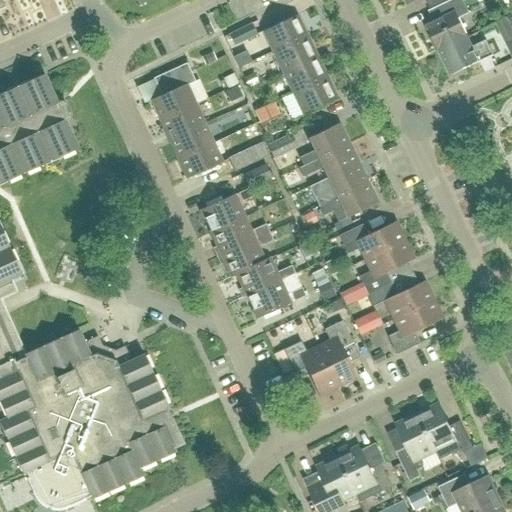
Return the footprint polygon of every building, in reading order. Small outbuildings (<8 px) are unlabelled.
[(404,0),(408,5),(418,0),(425,0),(430,9),(447,0),(404,0)] [(463,0),(452,0),(428,11),(434,22),(426,26),(438,51),(467,37),(459,19),(470,13),(463,0)] [(273,52),(305,37),(295,15),(263,31),(273,52)] [(511,27),(507,18),(496,24),(510,50),(511,54),(511,27)] [(234,47),(257,36),(251,24),(229,35),(234,47)] [(283,73),(315,57),(305,37),(273,52),(283,73)] [(438,51),(451,76),(494,55),(486,40),(472,47),(467,37),(438,51)] [(315,57),(283,73),(293,93),(325,78),(315,57)] [(159,121),(195,104),(187,85),(194,82),(186,64),(152,79),(160,96),(149,101),(159,121)] [(215,78),(222,91),(233,86),(226,72),(215,78)] [(0,427),(22,475),(41,467),(46,478),(69,487),(80,482),(89,501),(142,476),(139,469),(174,453),(173,450),(183,445),(143,355),(120,366),(114,353),(100,347),(87,353),(77,330),(25,354),(0,300),(16,293),(10,280),(20,275),(0,229),(0,184),(77,149),(64,121),(68,119),(70,115),(64,104),(60,102),(56,103),(43,75),(0,94),(0,427)] [(325,78),(293,93),(303,114),(335,99),(325,78)] [(278,115),(273,102),(253,110),(259,124),(278,115)] [(167,141),(204,124),(195,104),(159,121),(167,141)] [(176,160),(213,143),(204,124),(167,141),(176,160)] [(298,158),(302,166),(348,144),(339,124),(307,139),(313,151),(298,158)] [(273,159),(297,148),(291,134),(266,145),(273,159)] [(213,143),(176,160),(185,180),(222,163),(213,143)] [(301,177),(306,175),(321,167),(326,178),(358,163),(348,144),(302,166),(297,168),(301,177)] [(264,163),(242,173),(249,188),(271,178),(264,163)] [(321,205),(367,183),(358,163),(326,178),(332,190),(317,197),(321,205)] [(236,173),(218,174),(218,183),(236,182),(236,173)] [(339,222),(342,228),(351,224),(348,217),(377,203),(367,183),(321,205),(318,207),(322,216),(332,211),(337,223),(339,222)] [(241,201),(252,196),(248,188),(238,193),(241,201)] [(210,233),(244,218),(233,195),(200,211),(210,233)] [(296,227),(311,221),(306,210),(292,217),(296,227)] [(244,218),(210,233),(216,247),(212,249),(216,257),(269,233),(265,224),(249,231),(244,218)] [(361,225),(338,236),(347,254),(359,248),(365,260),(404,241),(395,222),(367,236),(361,225)] [(224,263),(224,265),(230,278),(234,276),(234,275),(269,259),(269,258),(263,261),(257,247),(272,241),(269,233),(216,257),(219,265),(224,263)] [(367,296),(390,284),(385,273),(413,260),(404,241),(365,260),(370,271),(358,277),(367,296)] [(291,265),(275,272),(269,259),(234,275),(234,276),(240,288),(236,290),(240,299),(244,297),(245,297),(279,281),(295,274),(291,265)] [(289,303),(279,281),(245,297),(256,319),(289,303)] [(394,319),(433,300),(424,281),(395,295),(390,284),(367,296),(372,307),(383,301),(383,302),(385,301),(394,319)] [(345,306),(367,296),(361,283),(339,294),(345,306)] [(304,296),(300,288),(290,293),(293,301),(304,296)] [(329,304),(333,313),(344,308),(340,299),(329,304)] [(413,332),(442,319),(433,300),(394,319),(399,331),(386,337),(395,355),(419,343),(413,332)] [(367,310),(346,321),(353,335),(374,325),(367,310)] [(318,348),(337,387),(356,378),(342,350),(353,345),(341,321),(323,330),(329,343),(318,348)] [(318,396),(337,387),(318,348),(306,354),(300,341),(282,350),(293,373),(304,368),(318,396)] [(370,358),(374,366),(385,361),(381,353),(370,358)] [(417,414),(435,450),(447,444),(454,453),(460,450),(462,453),(473,448),(460,421),(450,426),(439,405),(431,409),(430,407),(417,414)] [(435,450),(417,414),(404,420),(405,422),(396,426),(406,447),(396,453),(410,481),(421,476),(418,470),(424,467),(422,456),(435,450)] [(338,456),(355,493),(368,487),(375,496),(393,487),(381,464),(371,469),(360,448),(352,452),(351,450),(338,456)] [(355,493),(338,456),(325,463),(326,465),(317,469),(327,490),(316,495),(324,511),(341,511),(345,510),(343,499),(355,493)] [(462,511),(469,511),(498,498),(487,477),(470,485),(465,474),(438,487),(448,509),(458,504),(462,511)] [(415,511),(431,503),(424,491),(408,499),(415,511)] [(504,511),(498,498),(469,511),(504,511)]
